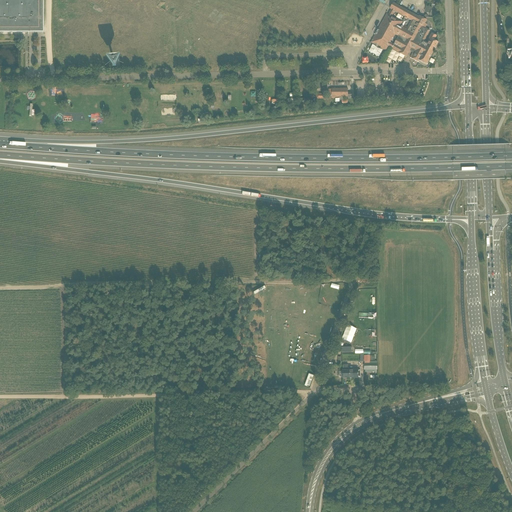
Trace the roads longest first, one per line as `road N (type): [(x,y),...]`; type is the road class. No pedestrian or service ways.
road 1 (motorway): [(511,156),(167,155),(0,143)]
road 2 (motorway): [(0,155),(256,168),(511,166)]
road 3 (track): [(0,288),(357,280),(314,391)]
road 4 (motorway): [(0,158),(372,212),(471,218)]
road 5 (motorway): [(468,107),(138,140),(0,142)]
road 6 (unclassified): [(450,70),(0,79)]
road 7 (track): [(314,391),(0,397)]
road 8 (unclassified): [(359,423),(342,390),(314,391),(193,511)]
road 9 (primary): [(471,218),(484,384)]
road 10 (primary): [(504,381),(491,253)]
road 11 (primary): [(484,384),(366,420)]
road 12 (primary): [(366,420),(486,394)]
